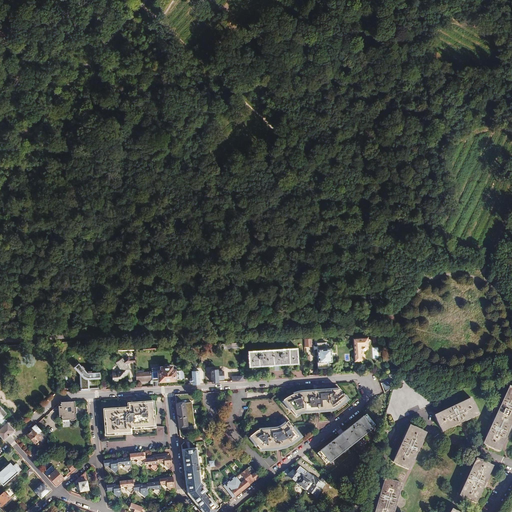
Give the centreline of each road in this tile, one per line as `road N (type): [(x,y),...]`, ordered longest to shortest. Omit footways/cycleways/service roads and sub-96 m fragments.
road 1 (track): [(431,278),(120,0)]
road 2 (residential): [(225,511),(364,401),(364,378),(168,389)]
road 3 (track): [(224,0),(267,133)]
